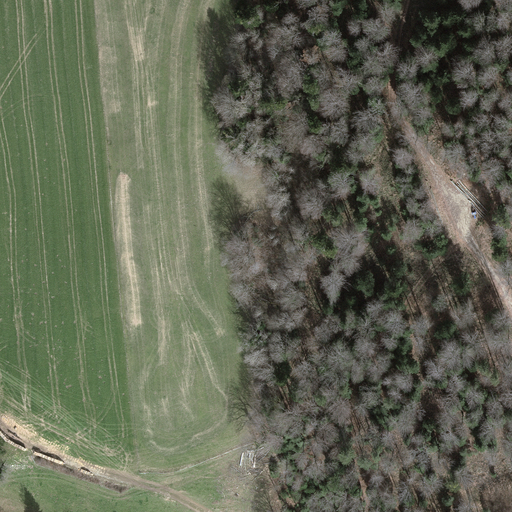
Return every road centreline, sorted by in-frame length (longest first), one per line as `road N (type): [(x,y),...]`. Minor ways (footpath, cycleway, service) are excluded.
road 1 (track): [(408,0),(397,97),(511,316)]
road 2 (track): [(205,511),(37,449),(0,421)]
